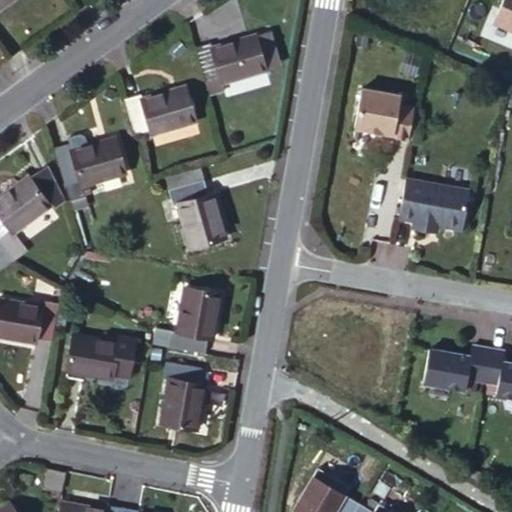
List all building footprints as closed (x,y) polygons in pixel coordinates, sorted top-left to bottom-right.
[(0,0),(0,15),(21,0),(0,0)] [(208,53),(192,57),(201,92),(216,88),(217,96),(266,81),(258,47),(210,61),(208,53)] [(392,92),(351,84),(344,122),(367,127),(384,130),(383,133),(400,136),(406,104),(390,101),(392,92)] [(135,99),(117,103),(128,140),(144,136),(146,145),(189,133),(181,96),(137,109),(135,99)] [(410,105),(406,104),(400,136),(405,137),(410,105)] [(64,148),(49,152),(66,208),(80,204),(80,202),(78,197),(77,192),(122,178),(114,144),(84,151),(81,139),(76,137),(62,140),(64,148)] [(44,176),(24,186),(46,216),(48,219),(61,210),(44,176)] [(464,189),(398,176),(392,217),(407,220),(406,227),(431,232),(432,225),(457,229),(464,189)] [(191,182),(156,193),(159,203),(194,192),(191,182)] [(0,238),(4,236),(9,243),(46,216),(24,186),(0,204),(0,238)] [(172,216),(184,260),(222,249),(210,205),(198,208),(194,192),(159,203),(163,220),(172,216)] [(80,204),(66,208),(68,217),(83,212),(80,204)] [(0,258),(0,281),(11,274),(0,258)] [(163,359),(194,366),(197,350),(204,350),(213,307),(180,300),(173,343),(166,343),(163,359)] [(34,345),(51,348),(58,313),(42,310),(40,317),(0,309),(0,351),(33,355),(34,345)] [(73,340),(67,377),(107,385),(109,375),(125,379),(134,343),(116,340),(115,347),(73,340)] [(457,358),(425,352),(419,385),(462,393),(464,382),(479,384),(485,352),(468,349),(466,364),(455,363),(457,358)] [(502,355),(485,352),(479,384),(494,387),(492,399),(511,402),(511,368),(510,368),(509,372),(499,370),(502,355)] [(165,392),(156,435),(186,441),(195,398),(187,395),(191,381),(161,375),(158,391),(165,392)] [(60,492),(63,471),(47,468),(44,489),(60,492)] [(325,469),(301,510),(304,511),(361,511),(366,503),(352,495),(356,487),(325,469)] [(0,511),(19,511),(12,502),(0,511)] [(104,511),(105,509),(67,503),(65,511),(104,511)] [(361,511),(399,511),(386,504),(381,511),(366,503),(361,511)]
